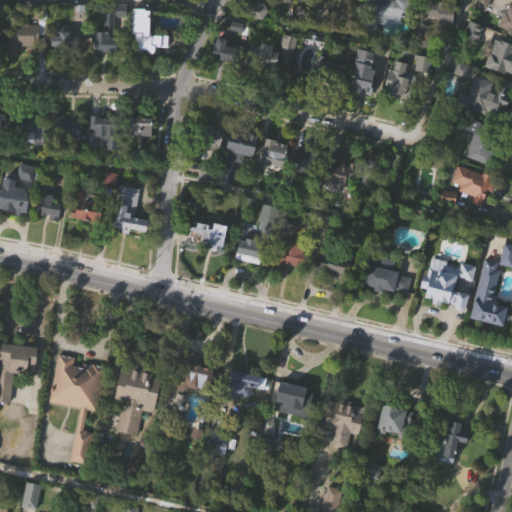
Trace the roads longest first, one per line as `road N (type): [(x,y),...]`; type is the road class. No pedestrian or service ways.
road 1 (tertiary): [(511,371),(0,256)]
road 2 (residential): [(0,84),(178,89),(414,140)]
road 3 (residential): [(160,290),(178,89),(215,0)]
